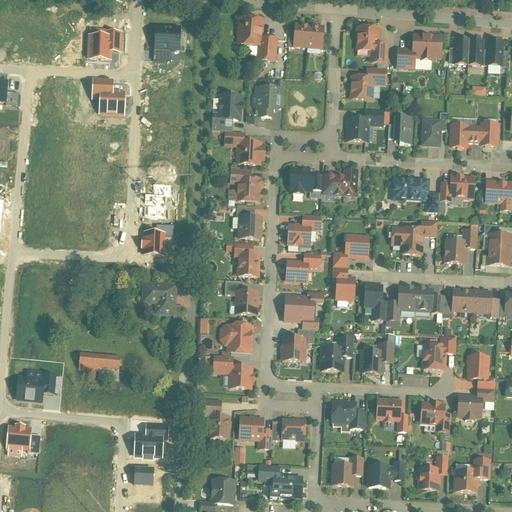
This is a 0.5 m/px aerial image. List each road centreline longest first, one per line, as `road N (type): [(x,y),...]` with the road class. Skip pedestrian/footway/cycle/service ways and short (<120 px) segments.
road 1 (residential): [(135,72),(130,259),(15,252)]
road 2 (residential): [(275,160),(265,376),(280,387),(321,390)]
road 3 (residential): [(30,69),(15,252)]
road 4 (residential): [(511,170),(333,161)]
road 5 (residential): [(336,8),(511,23)]
road 6 (residential): [(321,390),(472,397)]
road 7 (residential): [(15,252),(0,397)]
road 8 (residential): [(336,8),(333,139)]
road 9 (residential): [(511,285),(384,279)]
road 10 (residential): [(321,390),(316,488),(336,504)]
road 11 (residential): [(123,426),(0,414)]
road 12 (residential): [(336,504),(456,511)]
